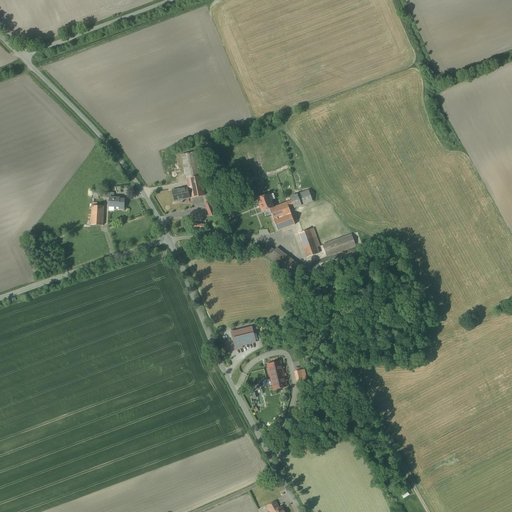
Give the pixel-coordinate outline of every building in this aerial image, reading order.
[(196,152),(182,155),(187,180),(189,179),(191,191),(188,191),(190,197),(192,197),(193,198),(205,196),(196,152)] [(175,175),(169,177),(169,175),(165,176),(167,185),(177,183),(175,175)] [(188,188),(172,191),(174,202),(190,199),(190,197),(188,191),(188,188)] [(291,201),(273,208),(262,212),(270,234),(295,225),(288,207),(293,205),(294,208),(301,206),(313,201),(309,191),(290,197),(291,201)] [(257,199),(262,212),(273,208),(269,195),(257,199)] [(119,207),(120,200),(120,198),(114,198),(109,198),(109,207),(119,207)] [(212,201),(204,203),(210,217),(217,214),(212,201)] [(104,207),(92,206),(91,217),(91,225),(103,226),(104,207)] [(205,224),(191,223),(190,231),(204,232),(205,224)] [(313,229),(298,234),(307,258),(319,253),(317,248),(320,246),(319,245),(313,229)] [(352,234),(323,245),(328,258),(357,247),(352,234)] [(274,251),(269,246),(263,254),(293,276),(300,267),(276,248),(274,251)] [(242,345),(255,341),(251,327),(231,333),(235,349),(242,347),(242,345)] [(274,390),(287,387),(280,361),(267,364),(274,390)] [(302,370),(294,372),(296,381),(299,381),(300,383),(305,382),(302,370)] [(276,502),(267,506),(270,511),(272,511),(273,511),(279,508),(276,502)]
